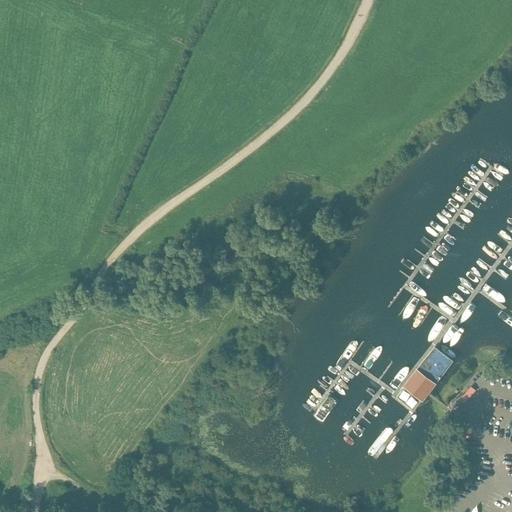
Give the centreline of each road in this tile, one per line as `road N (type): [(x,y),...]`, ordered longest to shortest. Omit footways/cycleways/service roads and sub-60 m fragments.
road 1 (unclassified): [(32,511),(43,450),(35,391),(54,345),(126,242),(303,104),(367,0)]
road 2 (track): [(155,511),(92,497),(56,474),(43,450)]
